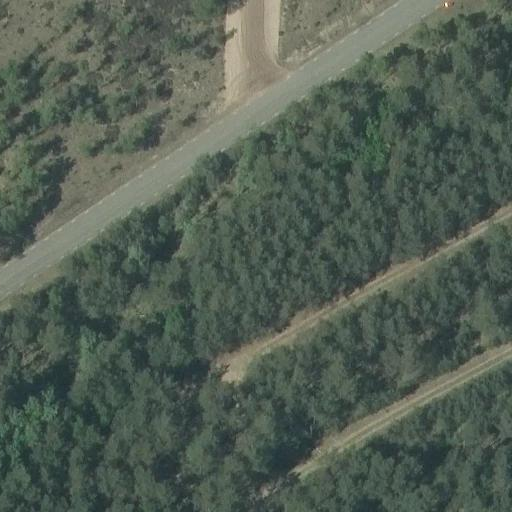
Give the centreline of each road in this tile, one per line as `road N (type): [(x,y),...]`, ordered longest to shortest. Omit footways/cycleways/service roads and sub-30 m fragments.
road 1 (track): [(511,210),(192,386),(178,409),(170,511)]
road 2 (track): [(511,353),(323,456),(254,511)]
